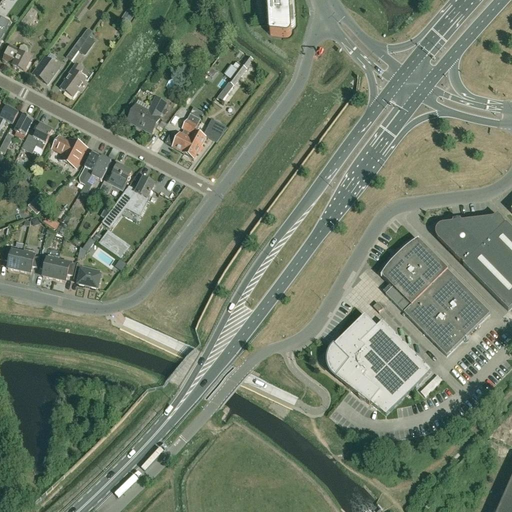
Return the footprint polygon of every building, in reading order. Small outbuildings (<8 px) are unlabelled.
[(291,33),(291,30),(289,0),(266,0),(269,34),(270,36),(272,37),(286,38),(289,38),(291,36),(291,33)] [(32,10),(19,27),(26,31),(30,27),(37,14),(32,10)] [(129,24),(135,15),(129,11),(123,20),(129,24)] [(0,23),(0,20),(2,18),(0,16),(0,43),(8,28),(0,23)] [(89,39),(86,44),(80,52),(85,56),(95,43),(89,39)] [(86,44),(81,40),(66,59),(72,63),(80,52),(86,44)] [(233,45),(229,50),(242,59),(245,54),(233,45)] [(19,52),(11,47),(4,61),(14,67),(13,68),(19,71),(20,72),(22,73),(23,73),(25,74),(32,61),(25,57),(28,52),(27,49),(24,47),(21,48),(21,49),(20,49),(19,52)] [(253,62),(249,59),(217,102),(222,105),(247,71),(246,71),(253,62)] [(59,70),(53,66),(45,60),(34,76),(48,86),(59,70)] [(241,67),(237,64),(234,68),(232,67),(225,76),(231,80),(241,67)] [(69,80),(61,91),(66,95),(67,96),(68,96),(69,97),(70,98),(72,98),(73,100),(79,92),(82,94),(88,86),(85,84),(86,82),(79,76),(82,71),(76,67),(67,79),(69,80)] [(138,102),(136,107),(127,123),(128,123),(129,123),(144,131),(152,135),(160,120),(159,119),(166,105),(156,99),(149,114),(144,111),(146,106),(138,102)] [(12,126),(13,125),(18,115),(17,114),(17,113),(17,112),(14,110),(12,111),(12,112),(6,108),(0,119),(1,119),(0,120),(0,134),(6,122),(12,126)] [(202,118),(200,116),(192,112),(182,131),(184,132),(182,136),(180,135),(177,141),(170,137),(165,145),(183,154),(195,133),(201,122),(200,121),(202,118)] [(25,139),(33,123),(23,117),(15,134),(25,139)] [(195,133),(183,154),(185,155),(184,156),(189,159),(189,158),(194,160),(198,152),(199,153),(206,139),(208,141),(217,125),(212,122),(203,138),(195,133)] [(36,135),(31,132),(25,144),(21,151),(32,156),(37,148),(43,151),(52,133),(40,126),(36,135)] [(0,152),(5,155),(14,139),(8,136),(0,151),(0,152)] [(77,169),(87,150),(71,142),(69,145),(58,140),(53,150),(63,156),(61,161),(77,169)] [(88,184),(92,178),(94,175),(103,159),(93,154),(85,170),(80,180),(80,184),(85,188),(88,184)] [(103,179),(111,163),(103,159),(94,175),(92,178),(101,183),(103,179)] [(111,179),(107,177),(100,191),(108,195),(112,187),(122,191),(131,174),(117,167),(111,179)] [(143,180),(137,192),(136,194),(128,190),(103,224),(110,229),(126,209),(139,216),(155,186),(143,180)] [(85,188),(82,194),(86,197),(92,187),(88,184),(85,188)] [(37,216),(47,206),(39,197),(28,207),(37,216)] [(461,222),(460,222),(453,223),(453,224),(452,224),(452,225),(451,225),(443,226),(441,226),(440,226),(439,227),(438,228),(438,229),(437,229),(436,230),(436,231),(436,233),(435,234),(435,235),(435,236),(436,237),(436,238),(437,239),(437,240),(460,263),(461,263),(464,266),(463,266),(508,312),(511,308),(511,230),(506,225),(505,225),(502,222),(503,222),(497,216),(497,217),(496,218),(495,218),(494,219),(493,219),(492,220),(462,223),(461,223),(461,222)] [(108,237),(101,246),(110,252),(121,260),(124,256),(122,255),(126,250),(116,243),(108,237)] [(392,289),(387,295),(385,296),(447,358),(490,315),(418,242),(419,242),(419,241),(415,243),(412,246),(409,248),(406,250),(403,252),(401,255),(398,258),(395,260),(392,264),(389,267),(386,271),(384,274),(381,278),(381,279),(382,278),(392,289)] [(8,270),(19,273),(25,251),(24,251),(23,253),(7,250),(4,262),(10,263),(8,270)] [(25,251),(19,273),(31,276),(33,269),(38,270),(40,260),(35,259),(36,254),(25,251)] [(54,281),(60,259),(48,257),(47,261),(42,260),(40,270),(45,271),(43,278),(54,281)] [(60,259),(54,281),(66,284),(68,277),(73,278),(76,265),(59,262),(60,259)] [(101,278),(100,278),(82,273),(83,267),(77,266),(75,278),(80,279),(78,287),(98,291),(101,278)] [(384,310),(378,304),(373,308),(379,314),(384,310)] [(365,318),(343,339),(343,340),(344,339),(345,340),(334,350),(333,352),(332,352),(331,354),(331,355),(330,357),(330,358),(329,361),(329,362),(329,367),(329,368),(330,370),(331,371),(332,373),(334,375),(334,376),(336,378),(347,387),(346,387),(370,406),(371,405),(386,417),(432,373),(383,323),(376,329),(365,318)] [(427,400),(446,382),(440,377),(422,394),(427,400)] [(511,511),(511,479),(497,511),(511,511)]
